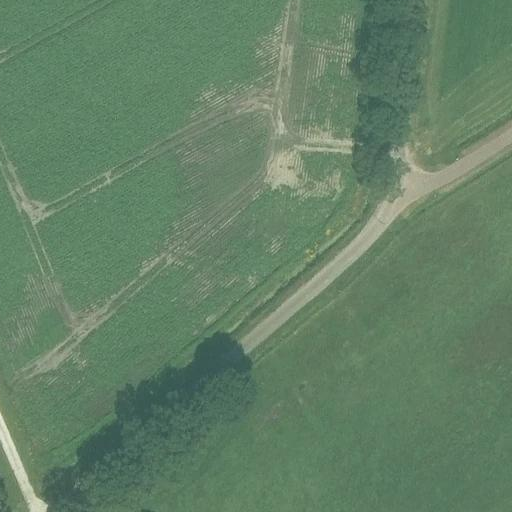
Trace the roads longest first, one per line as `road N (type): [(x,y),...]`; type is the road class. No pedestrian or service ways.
road 1 (unclassified): [(57,511),(383,218),(416,0)]
road 2 (track): [(511,134),(426,188),(390,200)]
